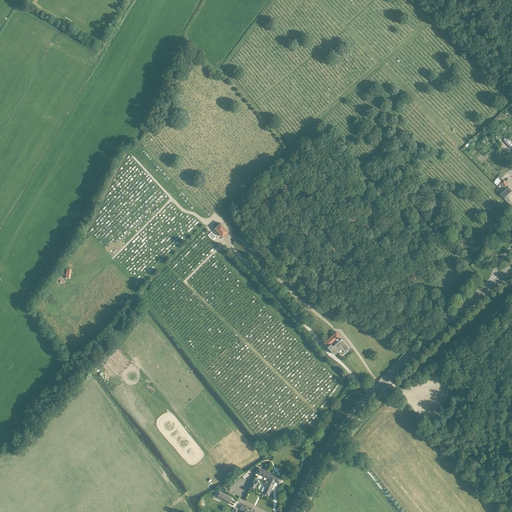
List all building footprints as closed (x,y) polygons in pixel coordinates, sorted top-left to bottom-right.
[(497,180),(492,185),(495,189),(501,184),(497,180)] [(500,194),(503,198),(510,205),(511,203),(511,191),(508,187),(500,194)] [(220,234),(223,237),(224,236),(228,233),(229,232),(221,223),(220,224),(219,224),(216,227),(216,228),(213,231),(218,236),(220,234)] [(208,238),(212,243),(216,240),(211,235),(208,238)] [(337,332),(336,332),(324,342),(335,354),(339,351),(340,352),(343,349),(345,352),(350,348),(342,338),(341,339),(340,337),(341,337),(337,332)] [(96,371),(93,374),(99,380),(101,377),(96,371)] [(279,484),(282,478),(258,467),(256,473),(269,479),(267,482),(266,481),(264,486),(265,487),(262,494),(268,496),(273,485),(272,485),(274,481),(279,484)] [(254,490),(257,483),(252,481),(249,488),(254,490)] [(231,499),(220,493),(218,499),(229,505),(231,499)]
